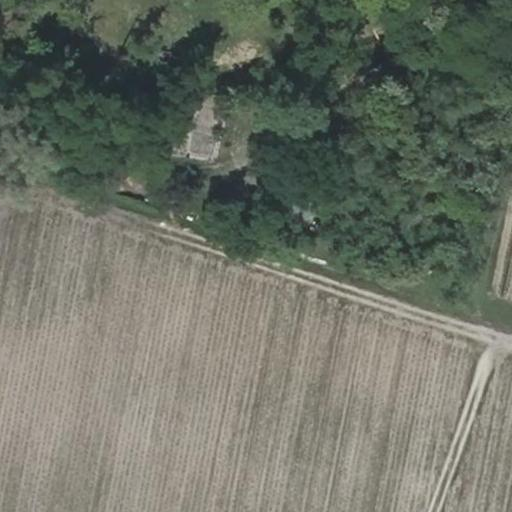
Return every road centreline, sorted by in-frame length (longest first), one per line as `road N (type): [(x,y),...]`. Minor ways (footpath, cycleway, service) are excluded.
road 1 (track): [(0,199),(55,173),(453,324),(511,144)]
road 2 (track): [(453,324),(487,348),(432,511)]
